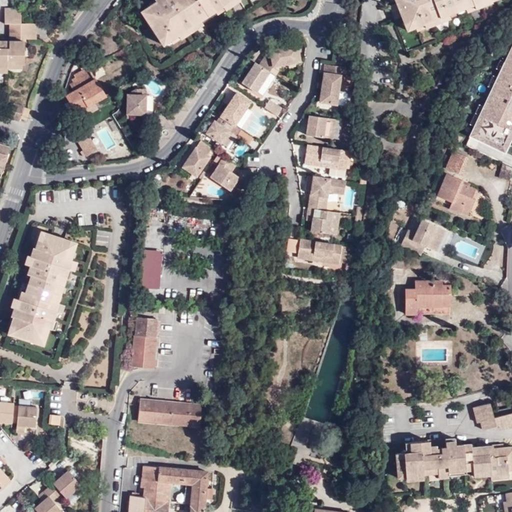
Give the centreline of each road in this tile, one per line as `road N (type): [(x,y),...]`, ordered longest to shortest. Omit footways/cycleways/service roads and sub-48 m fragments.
road 1 (residential): [(21,173),(130,176),(174,150),(249,41),(271,29),(323,33)]
road 2 (residential): [(297,223),(281,131),(305,92),(323,33)]
road 3 (tertiary): [(21,173),(60,52),(100,0)]
road 4 (unclassified): [(123,386),(109,511)]
